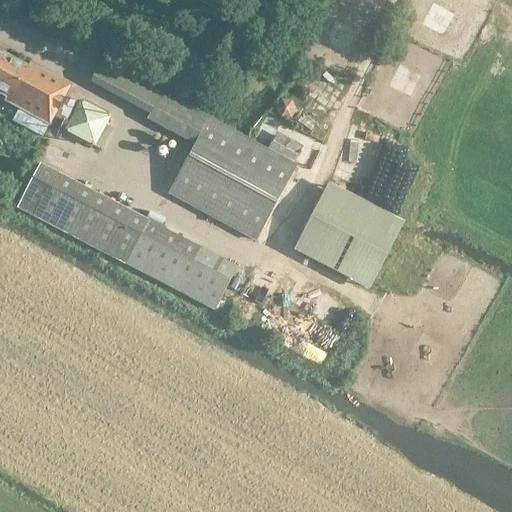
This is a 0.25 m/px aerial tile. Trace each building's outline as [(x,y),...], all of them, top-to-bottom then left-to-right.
[(0,54),(0,93),(4,95),(1,100),(16,107),(10,119),(41,135),(67,85),(26,63),(24,67),(0,54)] [(166,190),(254,238),(294,164),(292,163),(294,159),(293,159),(298,150),(272,135),(267,144),(266,144),(264,148),(99,59),(90,75),(198,133),(166,190)] [(65,130),(96,145),(111,115),(81,99),(65,130)] [(236,266),(38,163),(15,205),(213,308),(236,266)] [(330,186),(296,252),(373,291),(407,224),(330,186)]
